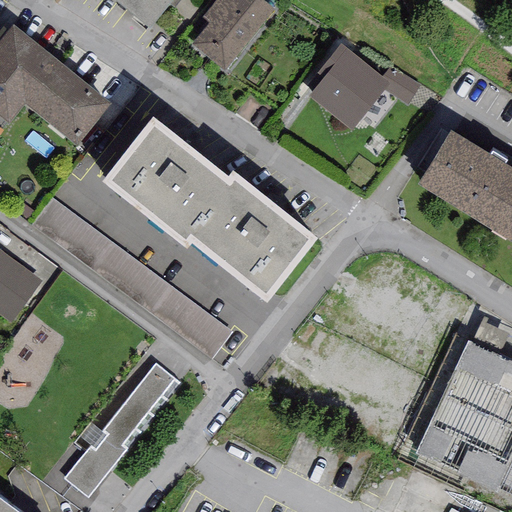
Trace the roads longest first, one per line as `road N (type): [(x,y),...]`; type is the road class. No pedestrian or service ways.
road 1 (residential): [(129,511),(361,203)]
road 2 (residential): [(361,203),(44,0)]
road 3 (unknown): [(278,311),(107,179)]
road 4 (unknown): [(361,203),(444,110),(511,141)]
road 5 (unknown): [(192,425),(357,511)]
road 6 (residential): [(361,203),(511,300)]
